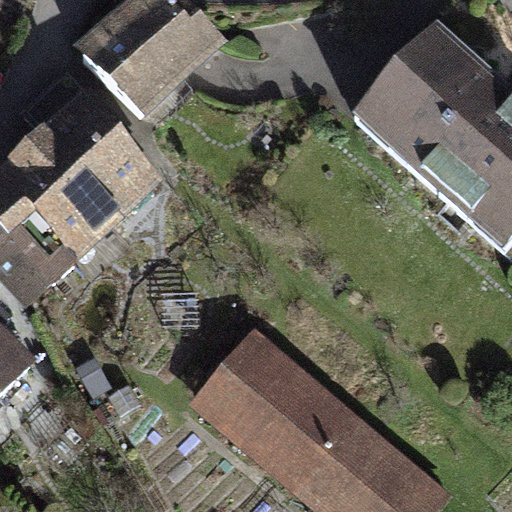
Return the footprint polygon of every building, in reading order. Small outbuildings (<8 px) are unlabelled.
[(160,0),(148,0),(81,61),(145,131),(232,53),(190,7),(177,18),(160,0)] [(511,98),(440,35),(359,128),(511,260),(511,98)] [(51,140),(0,184),(0,290),(26,320),(168,194),(70,83),(31,117),(51,140)] [(0,315),(0,415),(42,371),(6,338),(14,329),(0,315)] [(253,343),(191,419),(306,511),(448,511),(454,505),(253,343)]
